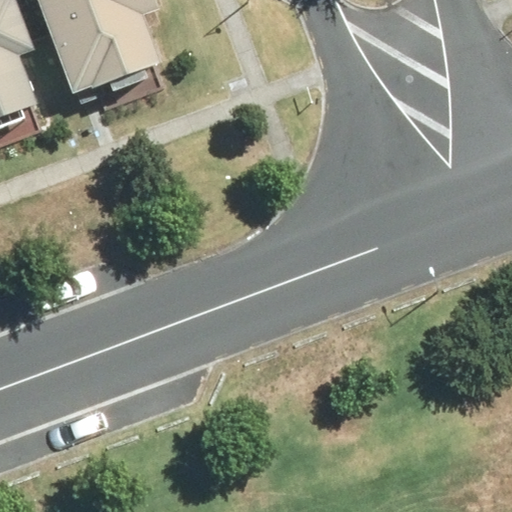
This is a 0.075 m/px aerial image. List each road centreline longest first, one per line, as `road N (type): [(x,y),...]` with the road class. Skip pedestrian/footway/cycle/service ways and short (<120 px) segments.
road 1 (residential): [(0,390),(413,236)]
road 2 (residential): [(413,236),(316,0)]
